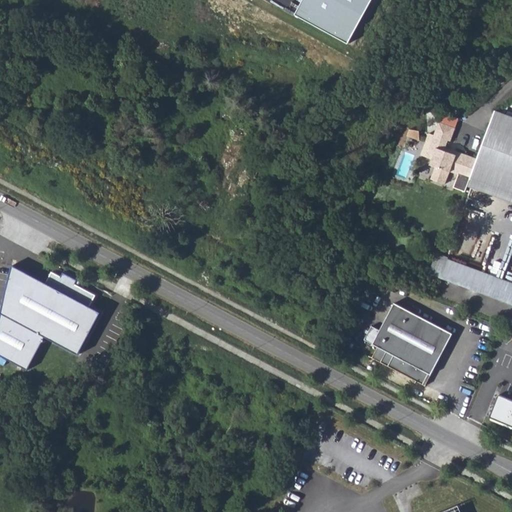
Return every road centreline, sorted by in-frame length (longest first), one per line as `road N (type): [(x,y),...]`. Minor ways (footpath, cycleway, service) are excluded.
road 1 (tertiary): [(0,200),(511,473)]
road 2 (unclassified): [(511,59),(370,86),(298,147)]
